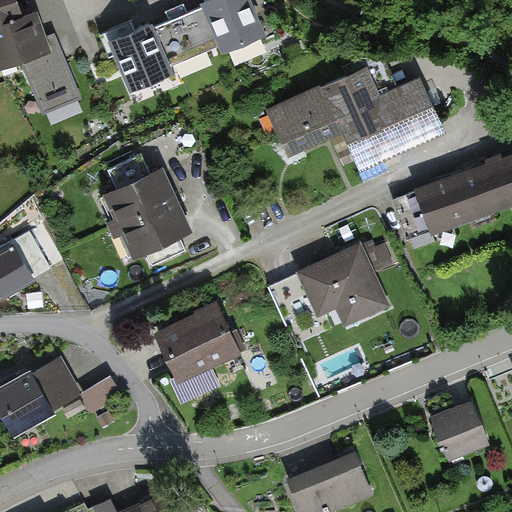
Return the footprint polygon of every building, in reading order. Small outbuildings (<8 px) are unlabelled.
[(14,0),(0,0),(0,24),(20,17),(14,0)] [(205,0),(207,4),(220,36),(226,49),(263,33),(249,0),(205,0)] [(151,24),(113,39),(134,87),(170,72),(165,60),(220,36),(207,4),(152,27),(151,24)] [(34,12),(20,17),(0,24),(0,66),(21,58),(43,112),(81,97),(59,43),(46,48),(34,12)] [(367,66),(271,111),(290,152),(330,133),(344,163),(356,157),(361,167),(443,129),(420,79),(391,92),(387,83),(377,88),(367,66)] [(511,199),(511,156),(503,160),(500,152),(487,157),(490,164),(397,198),(411,236),(511,199)] [(114,226),(174,198),(161,169),(151,173),(142,153),(108,169),(118,189),(109,193),(120,216),(111,220),(114,226)] [(190,230),(174,198),(114,226),(117,233),(126,229),(138,253),(146,250),(153,266),(187,250),(180,235),(190,230)] [(0,295),(51,267),(30,230),(0,246),(0,295)] [(360,245),(301,271),(320,313),(351,299),(360,317),(389,304),(372,267),(391,258),(385,243),(363,253),(360,245)] [(202,316),(162,334),(180,376),(182,375),(188,389),(205,382),(200,368),(244,349),(237,332),(230,335),(217,306),(201,313),(202,316)] [(7,388),(0,391),(0,402),(15,429),(79,393),(67,373),(62,376),(54,362),(19,381),(16,374),(3,381),(7,388)] [(117,396),(106,378),(87,390),(98,408),(117,396)] [(86,408),(81,400),(65,409),(69,417),(86,408)] [(489,441),(472,402),(433,418),(449,457),(489,441)] [(115,420),(110,410),(98,417),(103,426),(115,420)] [(372,492),(356,452),(290,479),(303,511),(315,511),(324,508),(325,511),(331,511),(330,509),(372,492)] [(172,511),(163,492),(120,511),(118,511),(111,498),(95,506),(97,511),(172,511)]
